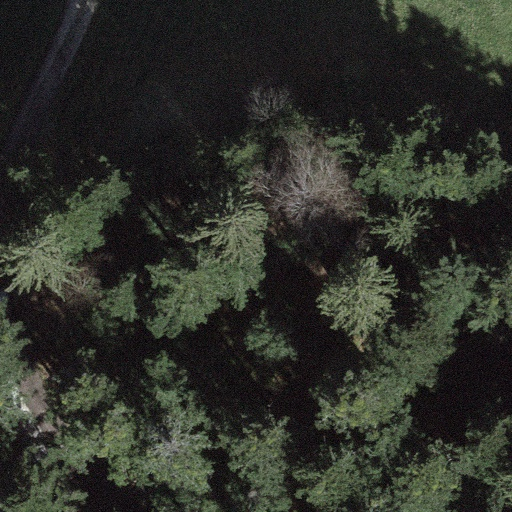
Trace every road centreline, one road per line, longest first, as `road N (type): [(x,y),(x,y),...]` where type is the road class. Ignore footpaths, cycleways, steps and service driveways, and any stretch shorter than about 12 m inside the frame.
road 1 (track): [(0,253),(41,404),(143,511)]
road 2 (track): [(80,0),(44,97),(2,176),(0,204)]
